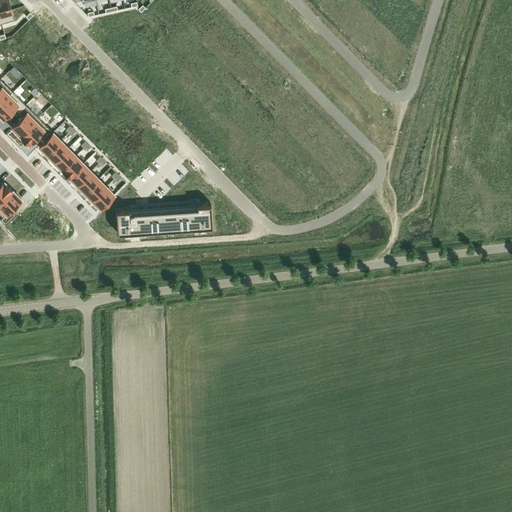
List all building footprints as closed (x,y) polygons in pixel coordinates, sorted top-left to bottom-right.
[(8,0),(0,0),(0,18),(1,22),(14,18),(8,0)] [(170,0),(163,7),(171,17),(189,0),(170,0)] [(196,5),(175,24),(183,31),(205,13),(196,5)] [(116,18),(102,35),(111,43),(127,27),(116,18)] [(208,18),(184,39),(192,48),(218,28),(208,18)] [(31,21),(19,32),(30,43),(42,32),(31,21)] [(131,29),(114,47),(120,53),(138,36),(131,29)] [(43,33),(31,45),(43,57),(55,45),(43,33)] [(223,34),(198,55),(205,64),(231,43),(223,34)] [(142,39),(124,56),(131,62),(149,45),(142,39)] [(152,48),(133,64),(140,70),(157,53),(152,48)] [(234,48),(209,71),(216,84),(245,58),(234,48)] [(61,52),(50,63),(61,74),(72,63),(61,52)] [(160,56),(143,72),(149,78),(167,62),(160,56)] [(75,63),(63,75),(75,87),(87,75),(75,63)] [(249,63),(222,87),(233,98),(259,73),(249,63)] [(172,65),(156,81),(161,87),(178,72),(172,65)] [(189,72),(172,88),(188,105),(205,89),(189,72)] [(0,102),(13,90),(0,77),(0,102)] [(261,78),(236,101),(246,111),(269,88),(261,78)] [(95,84),(82,98),(90,106),(103,94),(95,84)] [(13,90),(0,102),(0,115),(3,118),(14,107),(17,111),(25,103),(13,90)] [(275,90),(252,111),(261,119),(284,99),(275,90)] [(209,91),(192,107),(208,124),(225,107),(209,91)] [(107,97),(94,111),(101,117),(114,104),(107,97)] [(287,102),(263,123),(269,131),(296,110),(287,102)] [(21,115),(10,125),(19,134),(38,116),(25,103),(17,111),(21,115)] [(117,107),(103,121),(108,127),(123,113),(117,107)] [(229,110),(212,126),(223,138),(240,120),(229,110)] [(300,114),(278,134),(285,141),(308,120),(300,114)] [(38,116),(19,134),(28,143),(39,132),(43,137),(51,129),(38,116)] [(127,116),(112,130),(117,136),(133,122),(127,116)] [(241,123),(224,140),(235,152),(253,133),(241,123)] [(136,126),(120,142),(126,149),(144,133),(136,126)] [(312,126),(289,146),(297,155),(320,134),(312,126)] [(52,130),(37,144),(45,152),(60,137),(52,130)] [(257,136),(239,154),(260,172),(278,154),(257,136)] [(60,137),(45,152),(53,160),(68,145),(60,137)] [(146,137),(127,155),(134,164),(154,145),(146,137)] [(325,138),(302,161),(310,169),(333,146),(325,138)] [(68,145),(53,160),(61,168),(76,153),(68,145)] [(76,153),(61,168),(69,176),(84,161),(76,153)] [(281,156),(260,174),(274,190),(294,171),(281,156)] [(344,158),(329,172),(337,181),(341,178),(346,182),(361,167),(354,160),(349,164),(344,158)] [(84,161),(69,176),(76,184),(91,169),(84,161)] [(91,169),(76,184),(84,192),(99,177),(91,169)] [(99,177),(84,192),(92,200),(107,185),(99,177)] [(0,200),(13,188),(3,179),(0,182),(0,200)] [(107,185),(92,200),(100,208),(115,193),(107,185)] [(0,213),(2,215),(0,217),(0,218),(5,223),(15,213),(11,208),(22,197),(13,188),(0,200),(0,213)] [(129,207),(116,208),(117,231),(211,224),(210,202),(196,203),(196,206),(129,210),(129,207)] [(23,209),(12,219),(17,224),(22,219),(33,230),(43,221),(32,210),(27,214),(23,209)]
